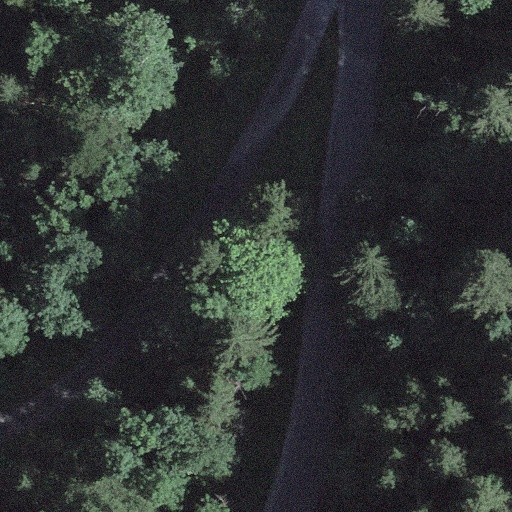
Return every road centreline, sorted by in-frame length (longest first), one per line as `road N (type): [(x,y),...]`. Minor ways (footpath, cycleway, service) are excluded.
road 1 (track): [(332,0),(193,241),(93,377),(47,414),(0,436)]
road 2 (unclassified): [(363,0),(314,421),(291,511)]
